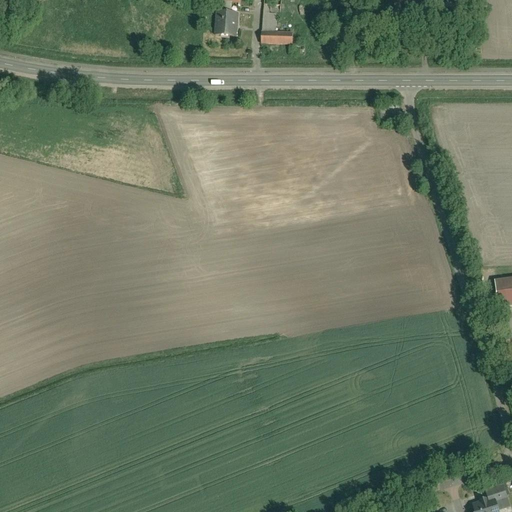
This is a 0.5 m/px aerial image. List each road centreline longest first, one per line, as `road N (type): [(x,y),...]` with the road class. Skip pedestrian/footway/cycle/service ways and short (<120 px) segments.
road 1 (secondary): [(0,64),(139,81),(406,83)]
road 2 (residential): [(511,458),(406,83)]
